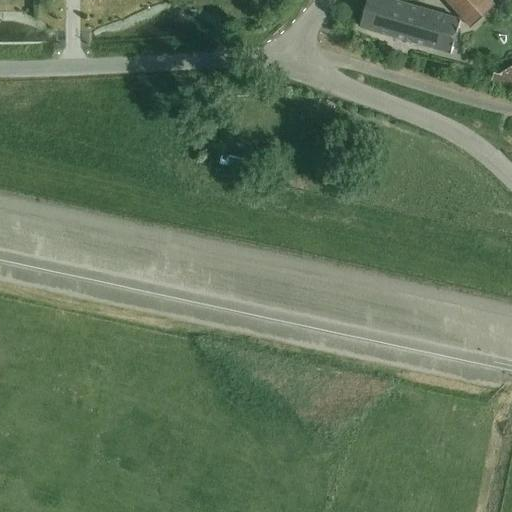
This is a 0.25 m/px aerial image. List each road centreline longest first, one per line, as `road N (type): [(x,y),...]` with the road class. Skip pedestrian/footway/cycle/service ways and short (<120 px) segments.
road 1 (unclassified): [(299,58),(0,68)]
road 2 (unclassified): [(511,178),(445,128),(325,79),(299,58)]
